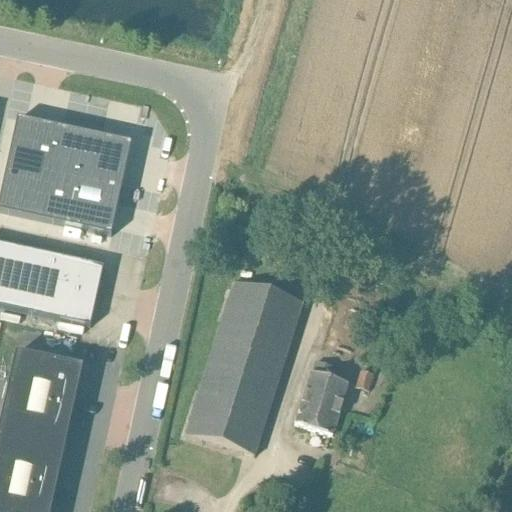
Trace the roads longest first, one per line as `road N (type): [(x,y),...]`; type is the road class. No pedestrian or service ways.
road 1 (unclassified): [(0,43),(217,90),(126,511)]
road 2 (unknown): [(77,475),(95,400),(87,390),(23,370)]
